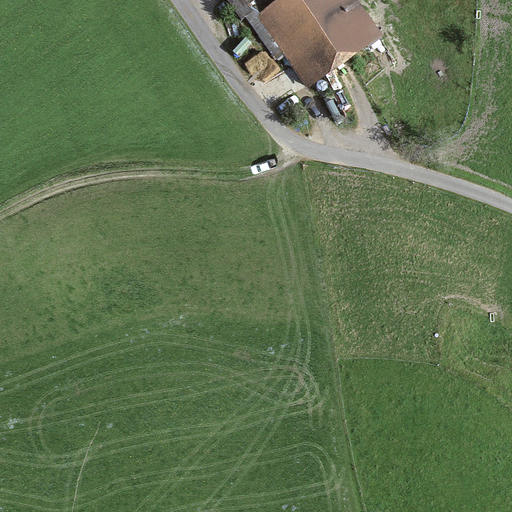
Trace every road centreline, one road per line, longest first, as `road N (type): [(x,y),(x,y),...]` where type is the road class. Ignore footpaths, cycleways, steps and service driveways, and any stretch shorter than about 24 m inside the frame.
road 1 (track): [(296,143),(255,176),(100,179),(0,215)]
road 2 (unclassified): [(372,161),(287,138),(179,0)]
road 3 (track): [(372,161),(511,206)]
